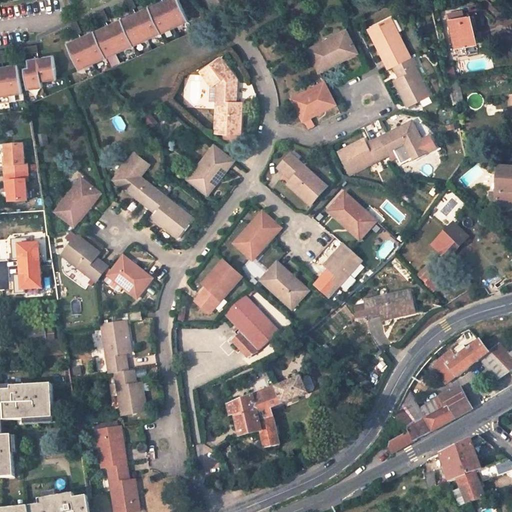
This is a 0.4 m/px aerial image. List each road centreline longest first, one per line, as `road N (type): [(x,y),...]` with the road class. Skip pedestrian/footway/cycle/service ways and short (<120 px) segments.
road 1 (secondary): [(511,303),(440,329),(399,375),(356,448),(309,481),(236,511)]
road 2 (unclassified): [(476,420),(291,511)]
road 3 (residential): [(179,268),(164,301),(176,431),(164,444)]
road 4 (unknown): [(225,511),(194,340)]
road 5 (residential): [(207,0),(255,58),(270,129)]
